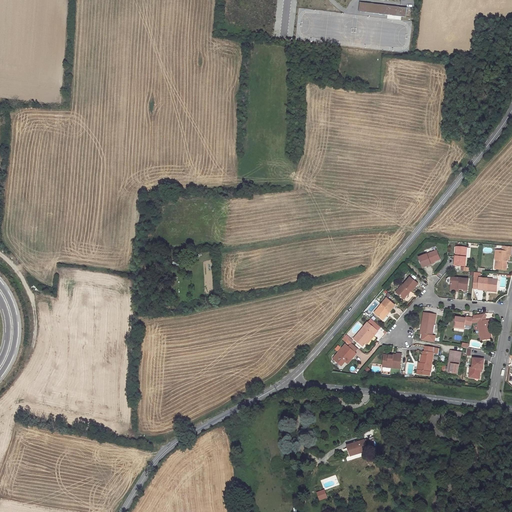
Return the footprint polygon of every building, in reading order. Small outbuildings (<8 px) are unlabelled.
[(406,17),(407,8),(366,3),(365,12),(406,17)] [(469,247),(460,246),(459,256),(457,255),(456,264),(467,265),(468,257),(471,257),(472,247),(469,247)] [(511,247),(504,246),(503,251),(496,250),(495,260),(496,260),(496,264),(499,264),(498,270),(506,270),(507,263),(506,263),(506,259),(507,259),(509,259),(510,255),(511,255),(511,247)] [(439,250),(421,257),(424,266),(433,263),(432,262),(435,261),(442,258),(439,250)] [(420,283),(412,276),(405,284),(404,283),(401,287),(402,288),(399,292),(405,298),(411,291),(410,291),(411,289),(412,290),(413,291),(420,283)] [(471,278),(454,277),(453,287),(461,288),(470,289),(471,278)] [(500,279),(476,277),(475,288),(489,289),(489,288),(499,289),(500,279)] [(397,304),(388,297),(376,311),(383,317),(390,310),(391,311),(397,304)] [(436,341),(437,335),(434,334),(436,323),(438,314),(426,312),(424,322),(426,323),(424,333),(423,339),(436,341)] [(462,317),(458,316),(457,320),(458,322),(457,326),(466,327),(467,324),(474,325),(475,317),(468,316),(467,318),(462,317)] [(492,319),(480,321),(482,340),(493,338),(492,331),(491,324),(492,324),(492,319)] [(379,330),(369,321),(355,337),(364,345),(367,341),(374,333),(375,334),(379,330)] [(367,341),(369,343),(375,334),(374,333),(367,341)] [(347,343),(334,357),(343,364),(346,360),(352,353),(355,355),(357,352),(347,343)] [(426,351),(425,350),(424,354),(423,354),(422,362),(420,369),(419,373),(430,375),(431,371),(435,352),(434,352),(435,346),(427,345),(426,351)] [(463,352),(452,350),(449,366),(449,371),(459,373),(463,352)] [(384,365),(402,367),(403,353),(398,352),(398,354),(395,353),(394,357),(385,356),(384,365)] [(352,353),(346,360),(349,362),(355,355),(352,353)] [(471,377),(478,377),(478,374),(481,374),(482,371),(482,368),(483,368),(484,368),(485,358),(475,357),(474,367),(472,367),(471,377)] [(364,440),(347,446),(351,457),(368,451),(364,440)] [(325,490),(317,493),(320,500),(328,498),(325,490)]
